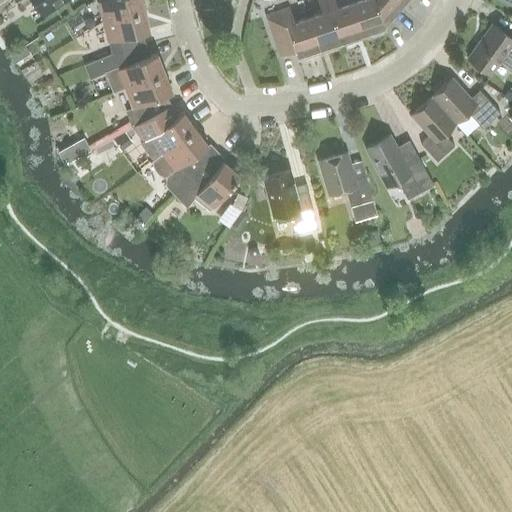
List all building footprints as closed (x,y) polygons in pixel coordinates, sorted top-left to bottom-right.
[(16,0),(21,7),(31,0),(33,0),(43,14),(64,0),(16,0)] [(100,0),(97,1),(102,21),(144,11),(140,0),(100,0)] [(316,0),(321,12),(307,17),(319,52),(341,45),(325,0),(316,0)] [(325,0),(341,45),(362,37),(350,2),(337,7),(334,0),(325,0)] [(357,0),(350,2),(362,37),(384,30),(383,27),(400,8),(390,0),(357,0)] [(390,0),(400,8),(406,0),(390,0)] [(319,52),(307,17),(294,21),(289,7),(265,15),(279,56),(294,50),(297,59),(319,52)] [(102,21),(107,42),(111,53),(145,44),(142,33),(149,31),(144,11),(102,21)] [(491,24),(467,58),(490,74),(498,62),(511,71),(511,32),(509,36),(491,24)] [(150,56),(145,44),(111,53),(116,69),(110,71),(108,76),(114,91),(112,92),(124,88),(164,73),(156,53),(150,56)] [(139,123),(171,105),(165,94),(171,92),(164,73),(124,88),(132,108),(132,107),(138,123),(139,123)] [(451,78),(431,96),(455,122),(467,111),(482,128),(500,112),(479,90),(470,98),(451,78)] [(455,122),(431,96),(410,115),(429,135),(420,143),(436,161),(454,145),(443,133),(455,122)] [(177,115),(171,105),(139,123),(138,123),(131,126),(141,141),(139,142),(152,160),(195,128),(182,111),(177,115)] [(207,145),(195,128),(152,160),(151,161),(152,167),(158,174),(165,178),(165,186),(172,193),(210,158),(202,149),(207,145)] [(127,133),(114,141),(120,151),(133,142),(127,133)] [(406,199),(432,185),(418,158),(406,165),(389,134),(364,148),(385,187),(397,180),(406,199)] [(65,164),(90,151),(87,146),(83,139),(59,152),(65,164)] [(344,189),(350,207),(354,221),(376,215),(372,200),(364,175),(353,178),(345,152),(318,160),(329,194),(344,189)] [(210,158),(172,193),(186,208),(196,195),(212,208),(239,175),(222,161),(218,166),(210,158)] [(317,229),(307,190),(295,193),(289,170),(262,177),(272,216),(275,215),(277,223),(293,219),(297,234),(317,229)] [(231,225),(240,213),(242,210),(248,198),(237,193),(232,205),(229,203),(218,219),(229,228),(231,225)] [(247,214),(244,212),(240,213),(231,225),(232,230),(235,232),(239,231),(248,218),(247,214)] [(378,230),(366,233),(369,245),(381,242),(378,230)]
